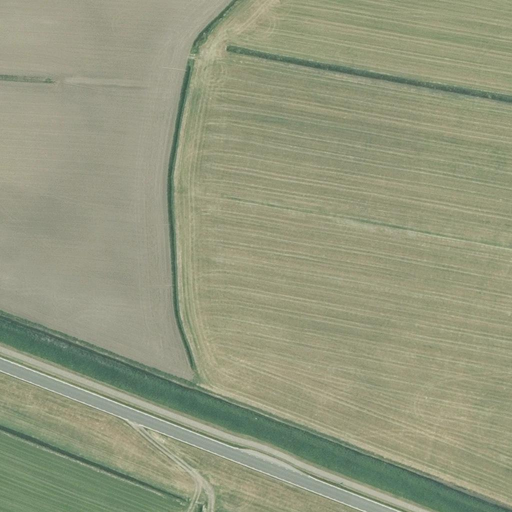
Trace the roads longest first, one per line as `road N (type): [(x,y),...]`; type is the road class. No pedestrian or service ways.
road 1 (secondary): [(378,511),(0,365)]
road 2 (track): [(130,415),(136,429),(208,488),(210,509)]
